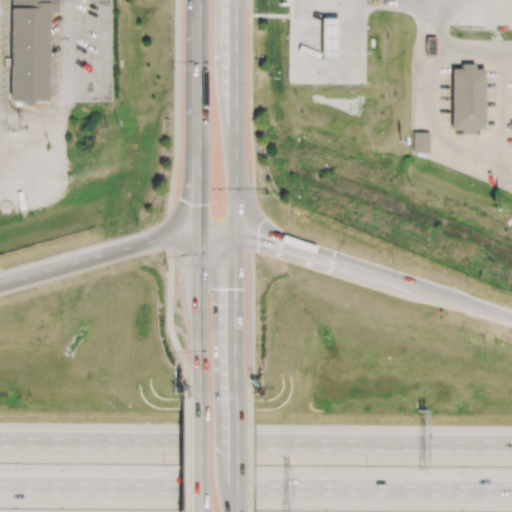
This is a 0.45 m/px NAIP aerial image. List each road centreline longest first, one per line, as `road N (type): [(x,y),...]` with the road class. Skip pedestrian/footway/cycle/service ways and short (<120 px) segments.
road 1 (motorway): [(511,453),(0,443)]
road 2 (motorway): [(511,491),(0,487)]
road 3 (secondary): [(200,0),(198,391)]
road 4 (secondary): [(235,391),(235,0)]
road 5 (motorway): [(511,320),(290,250)]
road 6 (motorway): [(150,242),(0,280)]
road 7 (secondary): [(234,511),(235,391)]
road 8 (secondary): [(198,391),(197,511)]
